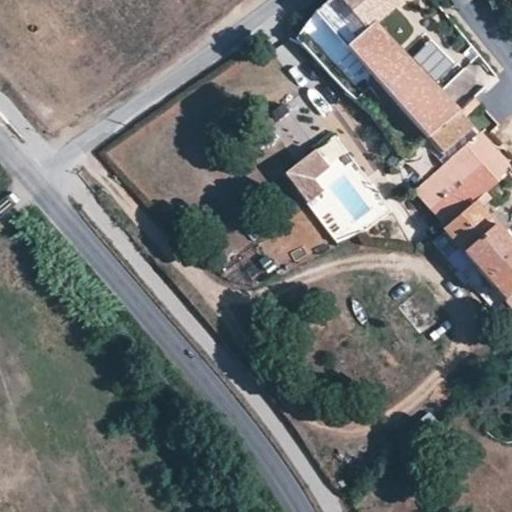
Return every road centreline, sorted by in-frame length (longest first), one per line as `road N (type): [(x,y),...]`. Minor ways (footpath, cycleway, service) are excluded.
road 1 (tertiary): [(32,180),(267,458),(301,511)]
road 2 (unclassified): [(32,180),(282,0)]
